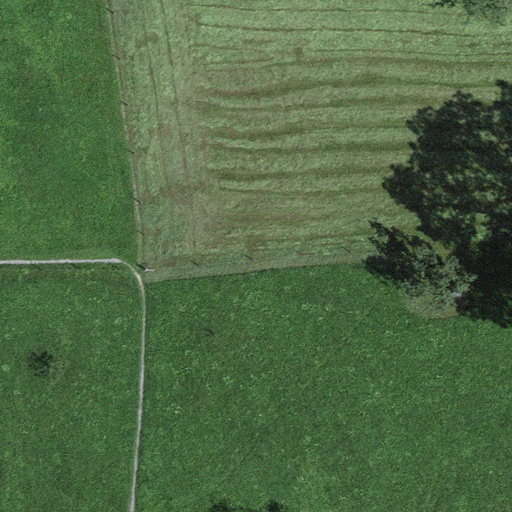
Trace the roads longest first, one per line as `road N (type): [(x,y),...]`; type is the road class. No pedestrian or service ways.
road 1 (track): [(138,268),(103,0)]
road 2 (track): [(138,268),(143,363),(129,511)]
road 3 (track): [(0,265),(138,268)]
